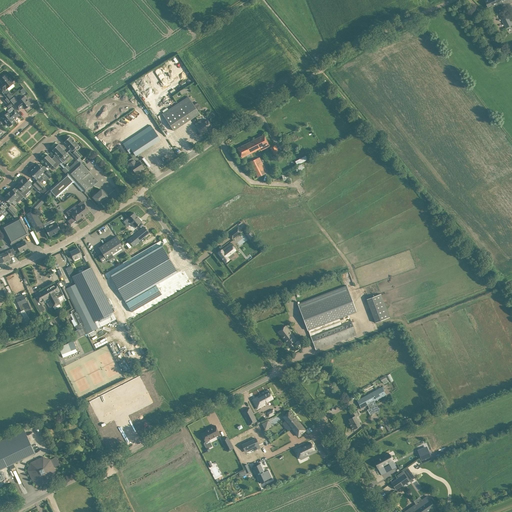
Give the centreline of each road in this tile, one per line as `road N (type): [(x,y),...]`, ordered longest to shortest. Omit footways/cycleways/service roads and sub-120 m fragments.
road 1 (unclassified): [(139,196),(348,51),(458,0)]
road 2 (unclassified): [(14,511),(281,369)]
road 3 (unclassified): [(281,369),(139,196)]
road 4 (unclassified): [(388,511),(281,369)]
road 5 (residential): [(0,273),(139,196)]
